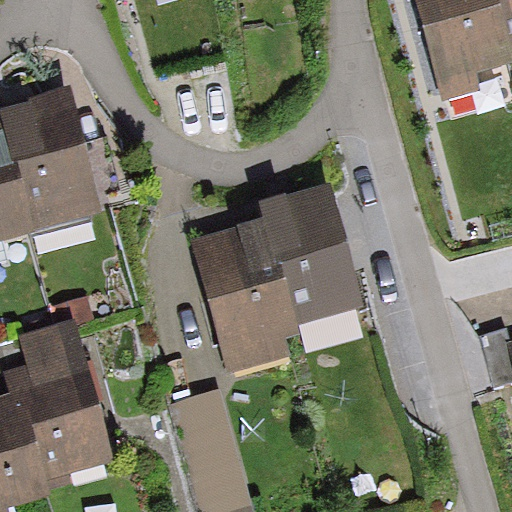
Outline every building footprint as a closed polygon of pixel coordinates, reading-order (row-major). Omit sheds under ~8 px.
[(511,69),(511,48),(499,1),(493,3),(492,0),(414,0),(442,103),(486,91),(482,77),(511,69)] [(511,0),(492,0),(493,3),(499,1),(511,48),(511,0)] [(0,113),(0,118),(4,133),(13,171),(17,170),(33,230),(98,213),(69,96),(0,113)] [(0,245),(33,238),(33,230),(17,170),(13,171),(4,133),(0,134),(0,245)] [(258,208),(263,223),(278,277),(282,276),(297,329),(366,309),(331,187),(258,208)] [(300,338),(297,329),(282,276),(278,277),(263,223),(191,243),(228,374),(288,357),(284,343),(300,338)] [(7,379),(13,400),(19,419),(24,418),(43,484),(112,464),(73,328),(21,343),(29,372),(7,379)] [(251,511),(217,394),(173,406),(202,511),(251,511)] [(47,500),(43,484),(24,418),(19,419),(13,400),(0,404),(0,511),(5,511),(6,511),(47,500)]
